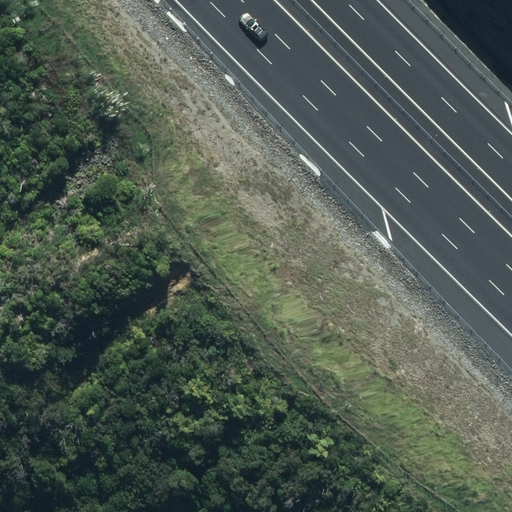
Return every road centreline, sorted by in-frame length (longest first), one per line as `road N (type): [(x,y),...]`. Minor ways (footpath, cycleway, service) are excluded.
road 1 (motorway): [(511,244),(252,0)]
road 2 (motorway): [(364,0),(511,142)]
